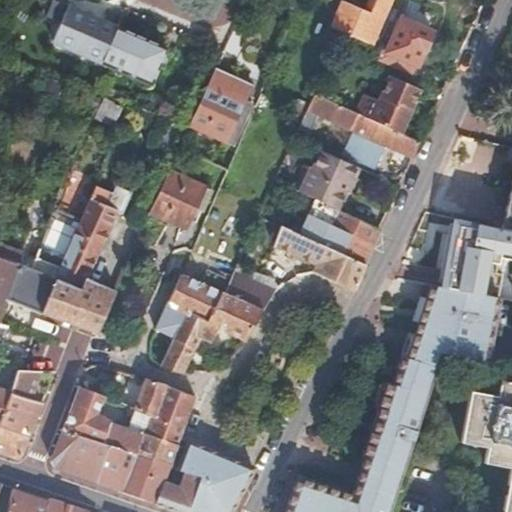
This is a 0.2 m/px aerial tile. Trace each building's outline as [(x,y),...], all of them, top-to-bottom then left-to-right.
[(370,0),(366,11),(359,8),(341,0),(339,0),(329,27),(371,45),(391,0),(370,0)] [(370,0),(362,0),(359,8),(366,11),(370,0)] [(41,19),(55,24),(61,9),(47,4),(41,19)] [(96,67),(111,30),(61,9),(55,24),(46,46),(96,67)] [(399,16),(384,51),(382,50),(378,58),(410,71),(413,63),(417,65),(431,29),(399,16)] [(160,49),(111,30),(96,67),(143,87),(160,49)] [(419,88),(385,73),(374,97),(362,92),(354,110),(400,130),(419,88)] [(209,83),(191,126),(223,139),(242,97),(209,83)] [(309,91),(302,107),(412,155),(420,139),(400,130),(354,110),(309,91)] [(353,140),(347,153),(375,165),(381,152),(353,140)] [(358,166),(307,143),(287,187),(313,199),(338,210),(358,166)] [(193,207),(202,186),(171,171),(153,212),(185,227),(193,207)] [(511,182),(510,182),(506,198),(503,209),(510,210),(509,216),(511,217),(511,182)] [(103,190),(90,185),(84,199),(70,235),(98,247),(114,211),(97,204),(103,190)] [(209,189),(202,186),(193,207),(200,209),(209,189)] [(362,265),(379,228),(338,210),(313,199),(297,236),(362,265)] [(503,209),(500,225),(511,227),(511,217),(509,216),(510,210),(503,209)] [(443,228),(452,230),(454,214),(446,212),(443,228)] [(441,284),(481,291),(494,223),(479,220),(454,214),(452,230),(441,284)] [(511,227),(500,225),(486,292),(499,295),(511,297),(511,227)] [(199,227),(188,250),(218,264),(229,240),(199,227)] [(362,265),(297,236),(285,230),(291,252),(315,263),(311,273),(351,290),(362,265)] [(70,235),(65,246),(93,259),(98,247),(70,235)] [(26,267),(21,265),(10,302),(16,304),(38,313),(53,276),(63,253),(37,242),(26,267)] [(0,246),(0,301),(1,299),(10,302),(21,265),(4,257),(6,249),(0,246)] [(63,253),(53,276),(81,287),(84,281),(93,259),(65,246),(63,253)] [(275,292),(231,272),(221,294),(262,312),(274,293),(275,292)] [(152,331),(169,339),(181,311),(198,319),(199,316),(204,318),(216,292),(177,274),(152,331)] [(53,276),(38,313),(94,334),(113,293),(84,281),(81,287),(53,276)] [(441,284),(431,282),(428,294),(420,318),(415,331),(411,345),(408,355),(402,353),(394,381),(387,379),(364,453),(367,453),(355,494),(338,488),(299,476),(296,483),(284,511),(388,511),(439,351),(485,360),(499,295),(486,292),(481,291),(441,284)] [(262,312),(221,294),(216,292),(204,318),(214,323),(213,326),(244,340),(262,312)] [(420,318),(428,294),(422,292),(414,316),(420,318)] [(0,301),(0,322),(8,325),(16,304),(10,302),(1,299),(0,301)] [(169,339),(159,359),(157,365),(180,372),(182,368),(197,334),(193,332),(198,319),(181,311),(169,339)] [(214,323),(204,318),(199,316),(198,319),(193,332),(197,334),(207,338),(213,326),(214,323)] [(405,344),(411,345),(415,331),(410,330),(405,344)] [(405,344),(402,353),(408,355),(411,345),(405,344)] [(9,391),(0,416),(0,424),(28,434),(42,400),(30,395),(39,371),(22,369),(17,369),(9,391)] [(177,388),(145,378),(133,409),(149,415),(141,434),(174,443),(174,441),(180,426),(190,394),(177,388)] [(499,464),(511,418),(511,381),(496,379),(493,395),(475,392),(461,440),(483,445),(480,460),(499,464)] [(82,436),(102,443),(134,453),(141,434),(149,415),(133,409),(125,431),(108,427),(110,422),(94,413),(101,396),(78,387),(61,429),(82,436)] [(0,416),(9,391),(0,388),(0,416)] [(461,440),(475,392),(467,391),(457,439),(461,440)] [(511,511),(511,418),(499,464),(508,466),(498,511),(511,511)] [(0,424),(0,450),(19,457),(28,434),(0,424)] [(54,467),(96,481),(103,463),(95,461),(102,443),(82,436),(61,429),(49,459),(54,467)] [(141,434),(134,453),(167,463),(174,443),(141,434)] [(162,479),(154,501),(184,511),(206,511),(210,511),(221,487),(231,491),(242,462),(234,459),(211,451),(187,441),(186,444),(176,470),(182,472),(177,485),(162,479)] [(103,463),(96,481),(154,501),(162,479),(167,463),(134,453),(102,443),(95,461),(103,463)] [(250,466),(242,462),(231,491),(239,494),(250,466)] [(221,487),(210,511),(224,509),(231,491),(221,487)] [(42,511),(45,500),(12,489),(6,511),(42,511)] [(210,511),(209,511),(232,511),(239,494),(231,491),(224,509),(210,511)] [(83,511),(45,500),(42,511),(83,511)]
